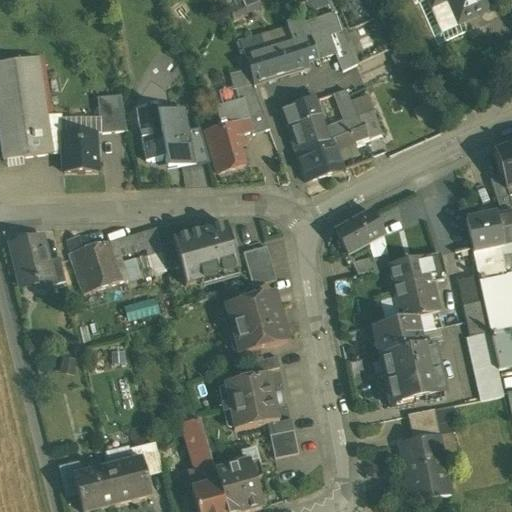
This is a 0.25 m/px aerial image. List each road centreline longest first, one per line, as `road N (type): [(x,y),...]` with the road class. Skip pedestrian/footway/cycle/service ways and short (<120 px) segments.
road 1 (residential): [(0,216),(267,207),(305,235)]
road 2 (residential): [(332,506),(344,489),(345,457),(305,235)]
road 3 (track): [(0,273),(62,511)]
road 4 (residential): [(305,235),(435,157),(511,125)]
